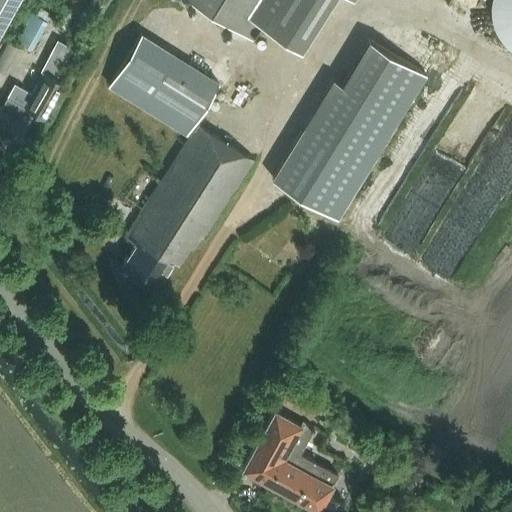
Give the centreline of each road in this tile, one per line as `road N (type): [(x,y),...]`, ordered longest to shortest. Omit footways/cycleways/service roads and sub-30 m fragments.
road 1 (tertiary): [(207,511),(94,402),(0,282)]
road 2 (track): [(0,238),(26,216),(135,0)]
